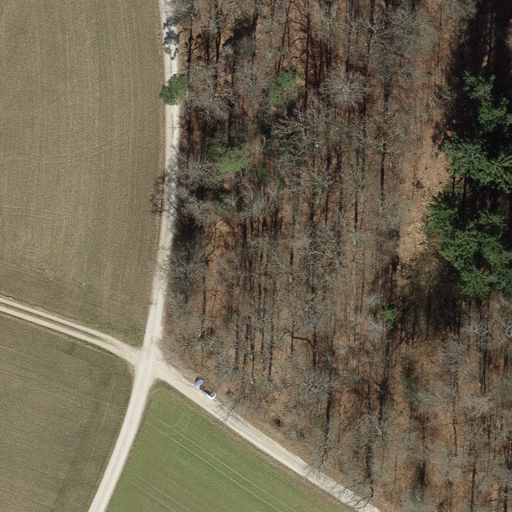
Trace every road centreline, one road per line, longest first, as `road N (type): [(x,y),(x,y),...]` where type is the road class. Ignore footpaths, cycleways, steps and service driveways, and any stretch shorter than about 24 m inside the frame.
road 1 (track): [(372,511),(153,362),(170,234),(172,70),(163,0)]
road 2 (track): [(0,302),(153,362),(97,511)]
